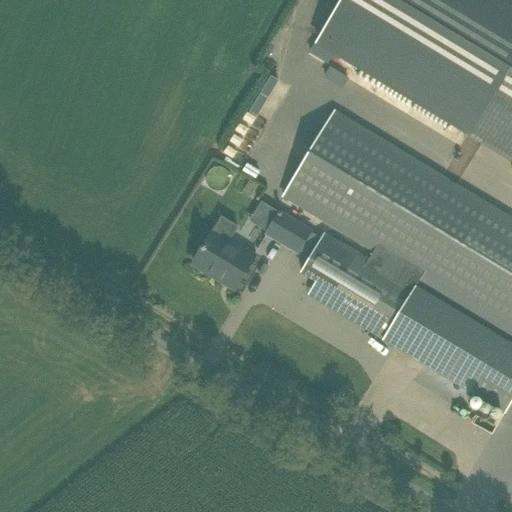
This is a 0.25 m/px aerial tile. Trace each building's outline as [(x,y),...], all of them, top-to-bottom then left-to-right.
[(511,159),(511,0),(342,0),(317,41),(511,159)] [(511,335),(511,219),(335,113),(283,198),(395,265),(391,273),(326,234),(301,274),(316,283),(315,285),(314,287),(314,289),(314,291),(314,293),(315,296),(316,298),(317,299),(318,301),(320,302),(321,304),(504,414),(511,401),(511,347),(414,288),(419,280),(511,335)] [(240,122),(222,153),(242,164),(260,133),(240,122)] [(280,214),(267,234),(298,253),(310,233),(280,214)] [(254,258),(228,242),(237,228),(221,218),(193,264),(234,289),(245,272),(254,258)]
